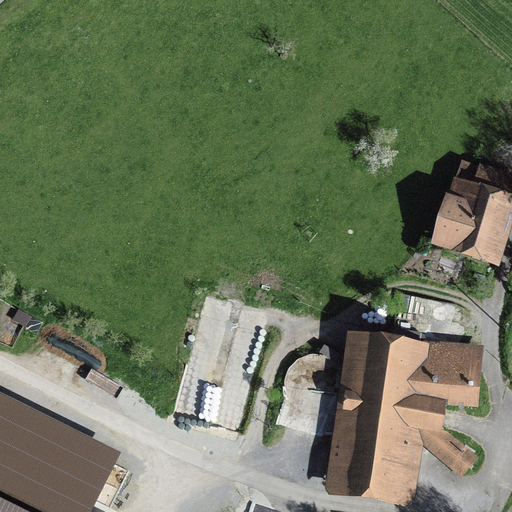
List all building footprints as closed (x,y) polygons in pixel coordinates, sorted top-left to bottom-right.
[(511,215),(511,192),(458,177),(441,257),(497,273),(511,215)] [(416,507),(423,447),(462,477),(478,457),(442,430),(446,403),(479,407),(487,347),(346,329),(325,495),(416,507)] [(90,511),(121,452),(0,391),(0,487),(49,511),(90,511)] [(29,511),(0,497),(0,511),(29,511)] [(282,511),(252,502),(248,511),(282,511)]
